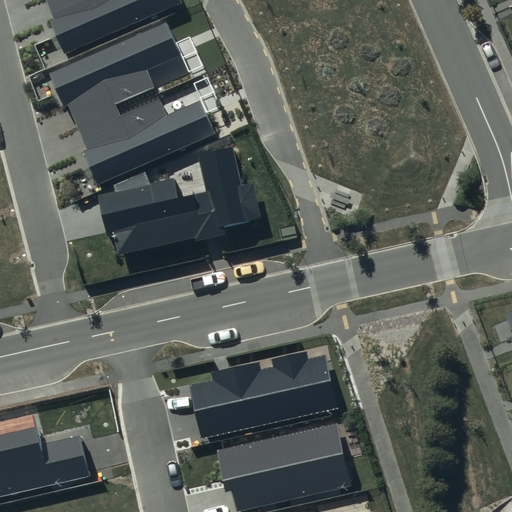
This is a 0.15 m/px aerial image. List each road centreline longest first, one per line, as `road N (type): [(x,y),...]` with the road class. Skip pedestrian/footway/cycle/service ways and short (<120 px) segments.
road 1 (residential): [(332,283),(301,184),(218,0)]
road 2 (residential): [(68,342),(0,72)]
road 3 (residential): [(433,0),(511,206)]
road 4 (residential): [(332,283),(126,329)]
road 5 (residential): [(126,329),(167,511)]
road 6 (residential): [(511,243),(332,283)]
